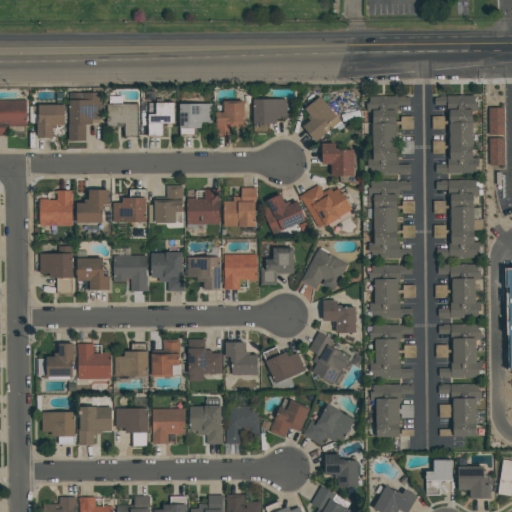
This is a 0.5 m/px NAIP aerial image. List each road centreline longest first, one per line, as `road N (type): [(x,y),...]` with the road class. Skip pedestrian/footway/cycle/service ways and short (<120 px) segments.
road 1 (secondary): [(511,48),(0,53)]
road 2 (residential): [(421,50),(425,434)]
road 3 (residential): [(16,165),(20,511)]
road 4 (residential): [(0,165),(287,162)]
road 5 (residential): [(19,318),(292,314)]
road 6 (residential): [(20,472),(286,471)]
